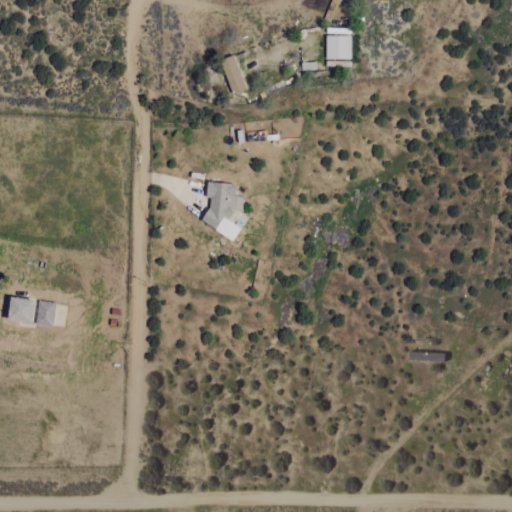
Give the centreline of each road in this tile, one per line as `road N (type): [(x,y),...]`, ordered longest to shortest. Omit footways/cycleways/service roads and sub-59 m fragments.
road 1 (residential): [(0,503),(511,504)]
road 2 (track): [(133,0),(129,77),(146,120),(129,499)]
